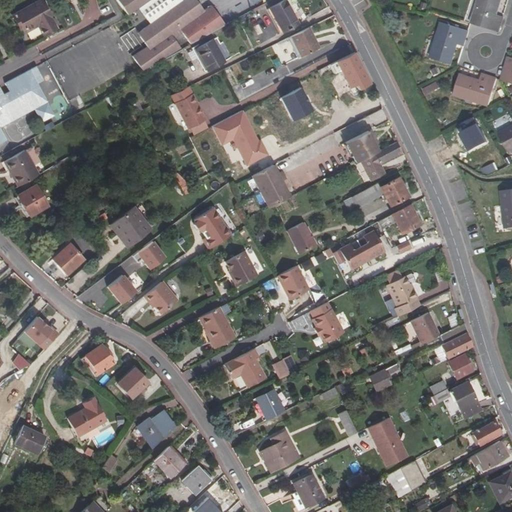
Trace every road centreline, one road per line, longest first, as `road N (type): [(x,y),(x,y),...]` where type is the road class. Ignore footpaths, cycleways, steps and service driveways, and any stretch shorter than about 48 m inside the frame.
road 1 (tertiary): [(502,395),(427,171),(339,0)]
road 2 (residential): [(258,511),(165,366),(129,337),(73,312),(0,240)]
